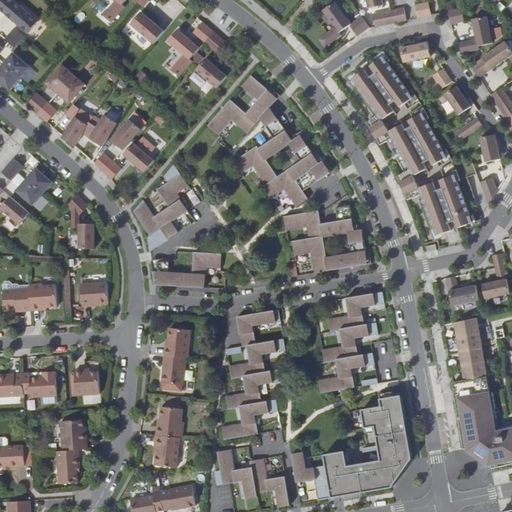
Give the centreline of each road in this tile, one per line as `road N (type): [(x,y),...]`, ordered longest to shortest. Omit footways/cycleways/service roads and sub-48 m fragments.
road 1 (residential): [(511,150),(422,28),(367,41),(308,81)]
road 2 (residential): [(135,299),(226,304),(399,271)]
road 3 (residential): [(0,102),(97,186),(118,217),(135,299)]
road 4 (unclassified): [(399,271),(444,504)]
road 5 (unclassified): [(308,81),(374,193),(399,271)]
road 6 (residential): [(132,336),(114,466),(89,511)]
road 7 (residential): [(399,271),(465,256),(484,242),(511,189)]
road 8 (residential): [(0,345),(132,336)]
road 9 (unclassified): [(215,0),(308,81)]
